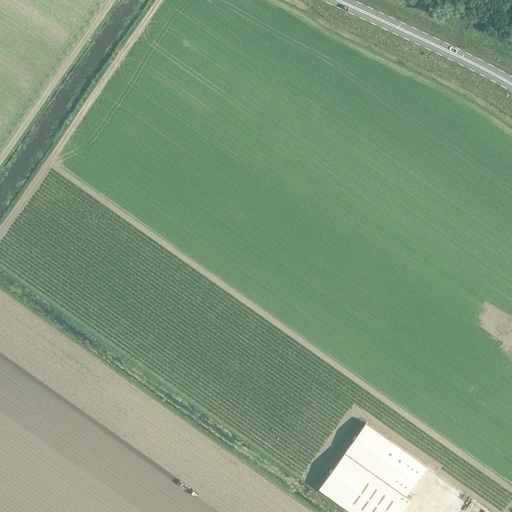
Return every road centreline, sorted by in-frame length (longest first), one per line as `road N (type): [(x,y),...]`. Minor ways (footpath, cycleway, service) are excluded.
road 1 (track): [(264,0),(511,135)]
road 2 (track): [(160,0),(0,228)]
road 3 (secondary): [(336,0),(511,85)]
